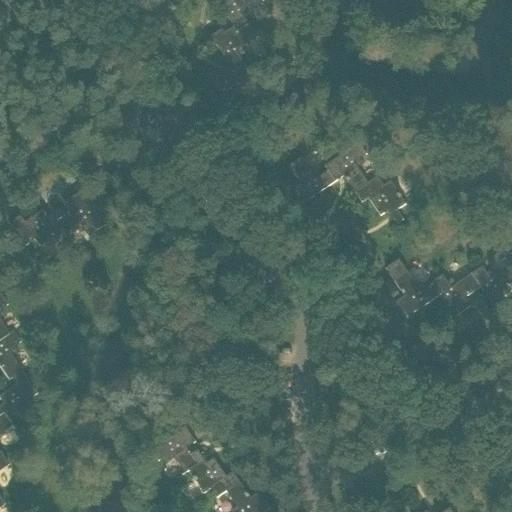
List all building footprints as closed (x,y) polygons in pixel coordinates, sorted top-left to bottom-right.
[(215,0),(223,12),(233,27),(236,32),(248,24),(241,14),(261,0),(215,0)] [(209,39),(229,67),(232,72),(244,63),(237,53),(258,39),(248,24),(236,32),(233,27),(223,34),(221,31),(209,39)] [(232,72),(229,67),(219,73),(217,70),(205,78),(229,114),(241,106),(232,92),(254,78),(244,63),(232,72)] [(343,177),(354,193),(367,184),(354,164),(365,157),(357,145),(323,168),(326,173),(333,183),(343,177)] [(300,206),(333,183),(326,173),(314,181),(300,160),(287,169),(298,185),(290,190),(300,206)] [(367,184),(354,193),(363,205),(369,201),(380,218),(387,213),(391,219),(395,226),(409,216),(398,200),(399,199),(389,183),(383,187),(376,177),(367,184)] [(61,209),(58,211),(62,216),(54,221),(61,232),(64,236),(80,225),(87,235),(103,224),(81,192),(66,202),(71,211),(65,215),(61,209)] [(62,216),(58,211),(48,218),(43,211),(25,224),(20,217),(9,225),(24,247),(33,241),(38,247),(61,232),(54,221),(62,216)] [(385,269),(393,281),(407,272),(399,260),(385,269)] [(506,302),(503,298),(500,294),(511,285),(511,266),(511,265),(490,279),(482,267),(471,275),(480,289),(494,310),(506,302)] [(406,319),(440,296),(432,284),(420,292),(407,272),(393,281),(404,298),(396,303),(406,319)] [(465,299),(480,289),(471,275),(451,289),(443,277),(432,284),(440,296),(455,318),(470,308),(465,299)] [(511,285),(500,294),(503,298),(511,292),(511,285)] [(20,372),(7,353),(20,344),(12,331),(7,335),(0,339),(0,372),(6,382),(10,379),(20,372)] [(0,405),(0,414),(4,412),(11,422),(32,408),(28,402),(36,397),(20,372),(10,379),(14,386),(0,395),(0,402),(1,404),(0,405)] [(0,435),(14,426),(11,422),(4,412),(0,414),(0,435)] [(184,474),(188,472),(198,465),(191,455),(187,449),(196,443),(185,427),(150,451),(157,462),(170,454),(184,474)] [(216,499),(226,493),(240,483),(233,473),(226,477),(214,459),(207,464),(198,451),(191,455),(198,465),(188,472),(203,495),(210,490),(216,499)] [(238,511),(265,511),(270,509),(259,493),(251,499),(240,483),(226,493),(238,511)]
